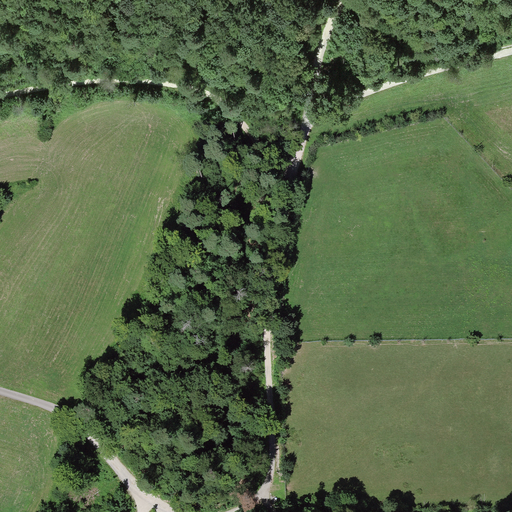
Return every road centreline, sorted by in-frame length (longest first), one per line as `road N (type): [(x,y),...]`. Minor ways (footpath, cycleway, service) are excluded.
road 1 (track): [(264,494),(273,468),(268,320),(306,122)]
road 2 (track): [(292,174),(223,102),(198,89),(112,80),(0,95)]
road 3 (track): [(306,122),(363,91),(511,50)]
road 4 (residential): [(0,389),(76,420),(137,491),(171,511)]
road 5 (track): [(306,122),(319,53),(342,0)]
